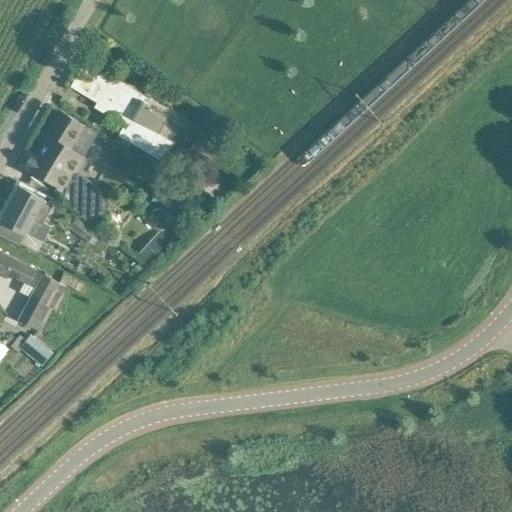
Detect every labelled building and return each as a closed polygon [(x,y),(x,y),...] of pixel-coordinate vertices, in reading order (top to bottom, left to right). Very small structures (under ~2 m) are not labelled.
[(98,70),(99,69),(95,67),(94,68),(87,64),(73,87),(108,108),(105,112),(126,125),(116,142),(127,149),(131,142),(162,160),(172,144),(157,135),(167,118),(156,111),(158,107),(98,70)] [(85,128),(76,122),(59,111),(24,167),(66,191),(86,157),(73,149),(85,128)] [(140,151),(134,159),(152,174),(159,166),(140,151)] [(44,199),(37,195),(19,186),(0,221),(0,222),(0,234),(37,254),(43,242),(26,233),(32,222),(42,227),(53,206),(43,200),(44,199)] [(160,231),(137,255),(150,268),(173,244),(160,231)] [(36,271),(5,254),(0,251),(0,274),(6,278),(8,273),(29,284),(29,285),(35,288),(18,320),(40,331),(52,309),(56,312),(65,294),(57,290),(60,284),(36,271)] [(6,314),(1,331),(12,334),(17,318),(6,314)] [(20,337),(10,348),(23,358),(27,353),(41,365),(52,352),(32,336),(27,342),(20,337)] [(141,391),(162,410),(203,365),(183,346),(141,391)]
